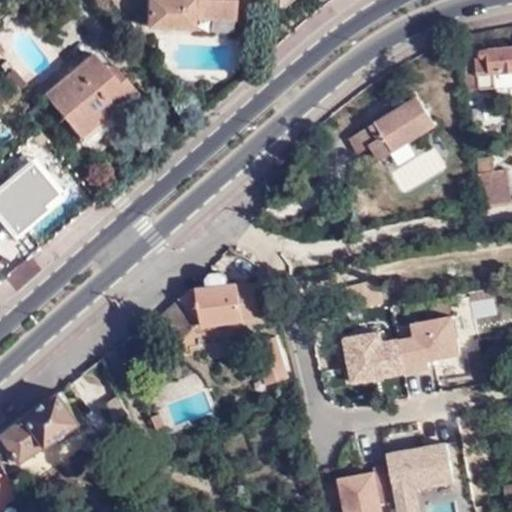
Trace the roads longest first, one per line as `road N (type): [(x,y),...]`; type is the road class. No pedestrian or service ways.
road 1 (secondary): [(0,369),(329,79),(438,11),(476,0)]
road 2 (secondary): [(395,0),(313,56),(0,331)]
road 3 (unknown): [(245,236),(357,242),(511,209)]
